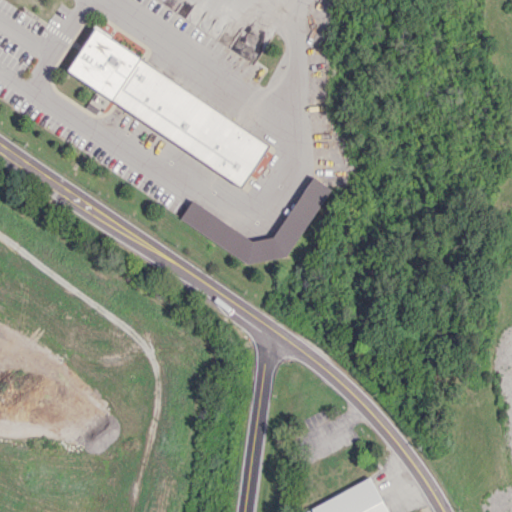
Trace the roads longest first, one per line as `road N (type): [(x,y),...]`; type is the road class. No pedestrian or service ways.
road 1 (residential): [(442,511),(349,388),(0,142)]
road 2 (residential): [(243,511),(268,329)]
